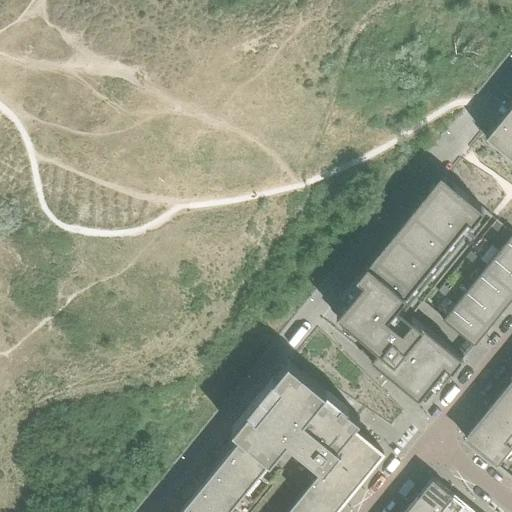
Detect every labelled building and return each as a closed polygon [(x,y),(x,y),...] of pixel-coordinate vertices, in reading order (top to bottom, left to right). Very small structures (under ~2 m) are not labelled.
[(511,157),(511,86),(477,129),(511,157)] [(423,302),(440,281),(493,216),(444,176),(413,214),(410,212),(356,277),(363,282),(336,315),(369,342),(372,338),(382,346),(371,360),(426,405),(452,372),(464,358),(412,316),(423,302)] [(505,228),(496,221),(491,227),(500,234),(505,228)] [(511,233),(499,250),(511,260),(511,233)] [(511,260),(499,250),(487,264),(471,251),(469,254),(511,288),(511,260)] [(511,298),(511,288),(469,254),(466,257),(482,270),(471,284),(503,310),(511,298)] [(503,310),(471,284),(460,297),(444,284),(441,288),(489,327),(503,310)] [(489,327),(441,288),(439,291),(455,304),(443,318),(475,344),(489,327)] [(226,511),(287,439),(322,468),(300,494),(321,511),(334,511),(384,452),(353,427),(360,418),(289,360),(164,511),(226,511)] [(511,395),(505,390),(492,406),(511,421),(511,395)] [(511,421),(492,406),(480,420),(511,446),(511,421)] [(511,446),(480,420),(466,438),(511,475),(511,446)] [(282,475),(275,483),(281,488),(286,483),(288,480),(282,475)] [(474,511),(433,478),(418,496),(438,511),(474,511)] [(275,483),(268,491),(275,497),(281,488),(275,483)] [(268,491),(261,500),(268,505),(272,500),(275,497),(268,491)] [(321,511),(300,494),(286,511),(321,511)] [(438,511),(418,496),(406,510),(408,511),(438,511)] [(261,500),(254,508),(258,511),(262,511),(268,505),(261,500)]
